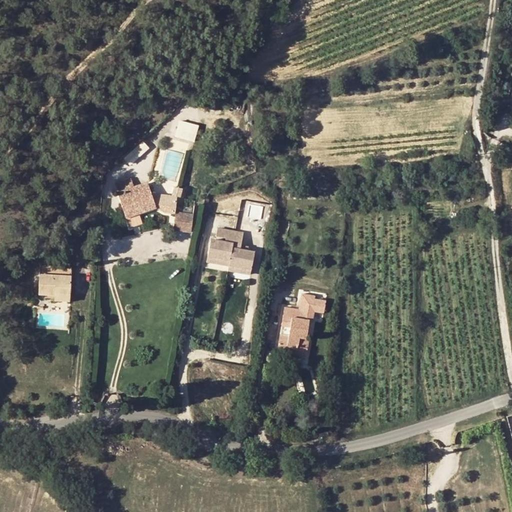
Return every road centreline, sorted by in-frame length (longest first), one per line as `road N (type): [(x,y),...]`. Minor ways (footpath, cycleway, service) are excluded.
road 1 (unclassified): [(511,399),(339,448),(251,451),(138,416),(0,426)]
road 2 (track): [(511,380),(487,170),(474,127),(493,0)]
road 3 (track): [(148,0),(0,153)]
